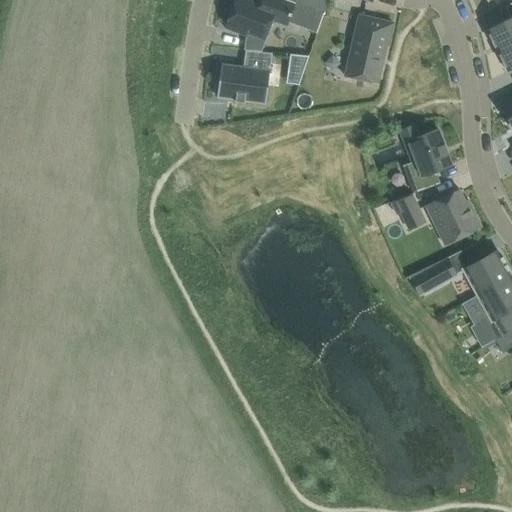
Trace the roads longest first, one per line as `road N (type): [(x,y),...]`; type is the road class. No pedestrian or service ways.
road 1 (residential): [(444,0),(464,55),(482,191),(511,233)]
road 2 (residential): [(203,0),(185,123)]
